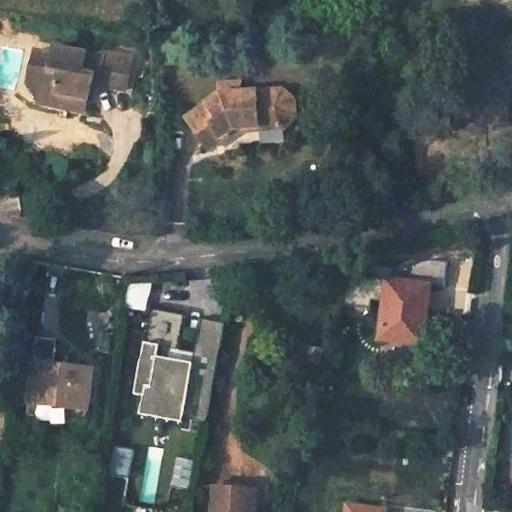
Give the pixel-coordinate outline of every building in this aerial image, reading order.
[(26,85),(40,103),(58,90),(89,96),(92,83),(93,75),(100,76),(98,84),(126,90),(134,56),(104,51),(103,55),(54,46),(53,53),(34,50),(26,85)] [(92,83),(98,84),(100,76),(93,75),(92,83)] [(220,83),(221,95),(241,93),(240,81),(220,83)] [(221,95),(185,118),(207,149),(233,132),(233,125),(244,125),(244,122),(257,122),(257,130),(295,128),(294,89),(241,93),(221,95)] [(86,113),(89,96),(58,90),(40,103),(86,113)] [(233,132),(257,130),(257,122),(244,122),(244,125),(233,125),(233,132)] [(385,281),(382,304),(388,305),(391,282),(385,281)] [(428,287),(391,282),(388,305),(382,304),(377,341),(420,347),(428,287)] [(189,316),(152,309),(145,344),(148,345),(138,395),(146,396),(142,416),(179,423),(180,420),(204,425),(223,325),(200,321),(191,365),(170,362),(172,350),(182,352),(189,316)] [(32,364),(28,402),(86,410),(92,371),(32,364)] [(248,511),(251,491),(214,488),(211,511),(248,511)]
